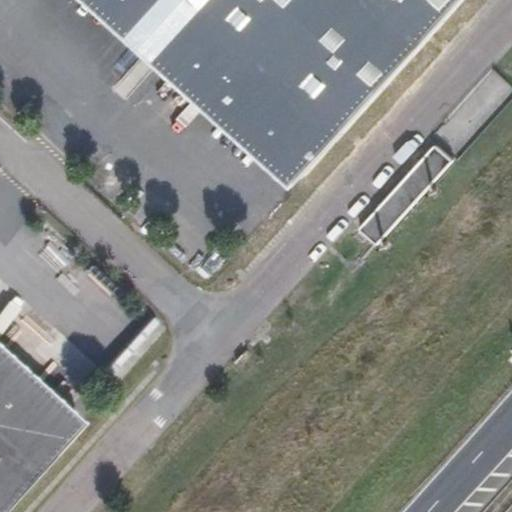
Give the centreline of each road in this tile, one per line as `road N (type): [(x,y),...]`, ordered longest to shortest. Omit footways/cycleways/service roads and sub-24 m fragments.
road 1 (unknown): [(0,208),(104,96),(245,225)]
road 2 (unknown): [(0,1),(104,96)]
road 3 (motorway): [(511,418),(428,511)]
road 4 (unknown): [(92,351),(0,270)]
